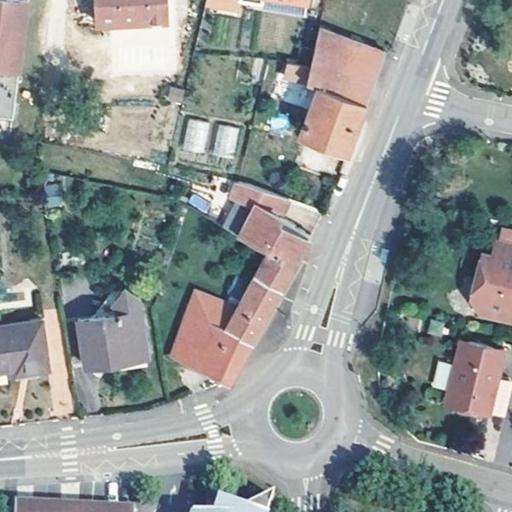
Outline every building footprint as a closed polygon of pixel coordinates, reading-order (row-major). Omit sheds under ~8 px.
[(27,1),(19,0),(0,0),(0,115),(13,117),(27,1)] [(165,0),(98,0),(100,25),(167,22),(165,0)] [(208,0),(208,5),(239,10),(240,0),(244,0),(262,3),(262,0),(294,0),(308,2),(308,0),(208,0)] [(294,0),(262,0),(262,3),(261,7),(306,15),(308,2),(294,0)] [(318,84),(301,132),(347,150),(359,117),(384,51),(320,27),(310,65),(287,63),(284,78),(307,80),(318,84)] [(187,118),(182,149),(204,152),(208,121),(187,118)] [(235,157),(238,126),(216,124),(212,155),(235,157)] [(309,233),(292,224),(289,228),(275,222),(278,216),(287,198),(247,183),(239,197),(262,208),(247,237),(268,249),(294,264),(301,251),(308,239),(306,238),(309,233)] [(45,185),(46,206),(62,205),(61,184),(45,185)] [(224,227),(246,239),(247,237),(262,208),(239,197),(224,227)] [(289,228),(292,224),(278,216),(275,222),(289,228)] [(511,242),(495,239),(492,253),(482,251),(470,297),(480,312),(492,316),(489,330),(511,335),(511,242)] [(282,286),(294,264),(268,249),(255,274),(282,286)] [(266,316),(282,286),(255,274),(236,309),(226,329),(252,340),(266,316)] [(196,289),(188,312),(226,329),(236,309),(196,289)] [(147,356),(139,309),(78,320),(86,367),(103,364),(147,356)] [(210,367),(229,381),(238,365),(252,340),(226,329),(188,312),(173,353),(192,360),(210,367)] [(42,322),(0,329),(0,374),(18,371),(18,376),(51,370),(42,322)] [(498,377),(502,360),(494,347),(461,339),(448,391),(456,405),(489,412),(498,377)] [(502,360),(504,349),(494,347),(502,360)] [(147,356),(103,364),(104,369),(148,361),(147,356)] [(208,372),(210,367),(192,360),(189,366),(208,372)] [(511,384),(511,380),(498,377),(489,412),(504,416),(511,384)] [(456,405),(448,391),(445,402),(456,405)] [(274,495),(258,502),(270,507),(274,495)] [(242,510),(241,511),(268,511),(270,507),(258,502),(250,506),(242,510)] [(222,503),(218,511),(237,511),(242,510),(233,505),(222,503)]
